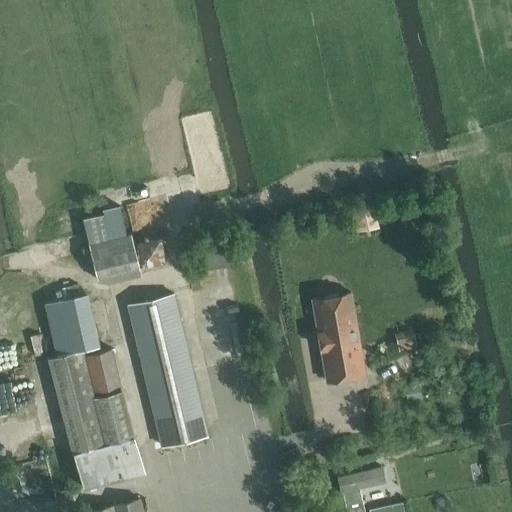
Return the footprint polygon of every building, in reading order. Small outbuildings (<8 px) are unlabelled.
[(132,233),(89,241),(97,279),(140,270),(132,233)] [(64,298),(47,303),(58,354),(48,356),(59,404),(73,450),(74,451),(84,485),(146,469),(135,434),(122,388),(93,395),(87,364),(94,392),(122,385),(113,347),(86,353),(85,348),(99,344),(87,292),(80,294),(78,283),(61,287),(64,298)] [(352,290),(311,298),(326,382),(367,374),(352,290)] [(175,291),(127,304),(161,447),(210,435),(175,291)] [(39,334),(31,336),(35,355),(44,353),(39,334)] [(419,383),(404,386),(407,402),(422,399),(419,383)] [(382,466),(338,476),(342,492),(343,492),(346,504),(341,505),(342,511),(365,511),(360,487),(385,481),(382,466)] [(144,511),(141,496),(92,508),(92,511),(144,511)]
